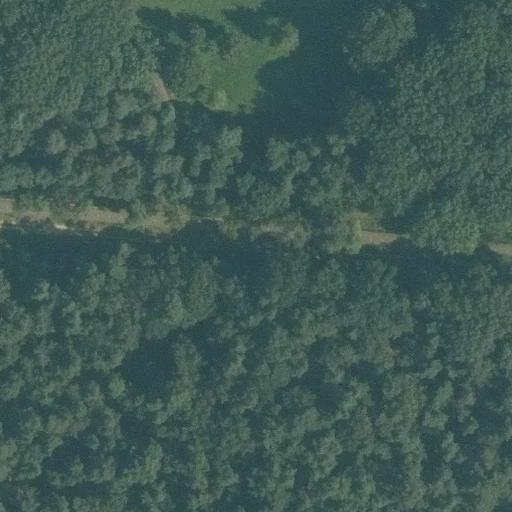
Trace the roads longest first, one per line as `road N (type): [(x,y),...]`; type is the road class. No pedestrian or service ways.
road 1 (track): [(0,226),(511,269)]
road 2 (track): [(195,223),(221,328),(214,437),(236,511)]
